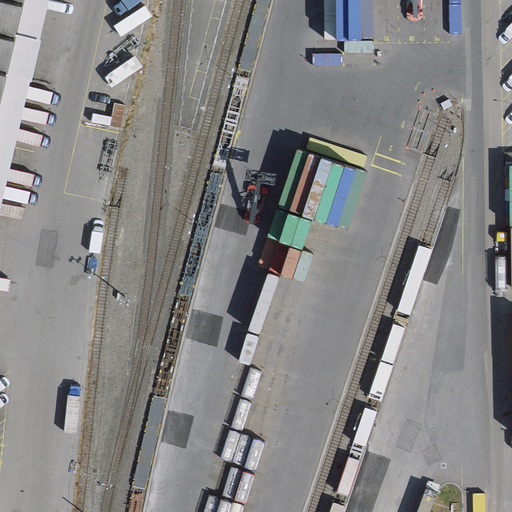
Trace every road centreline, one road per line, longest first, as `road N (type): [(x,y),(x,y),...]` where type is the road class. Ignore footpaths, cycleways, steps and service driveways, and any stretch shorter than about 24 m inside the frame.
road 1 (unknown): [(287,39),(372,65),(480,76),(488,511)]
road 2 (unknown): [(287,39),(205,336),(170,511)]
road 3 (unknown): [(278,511),(366,222)]
